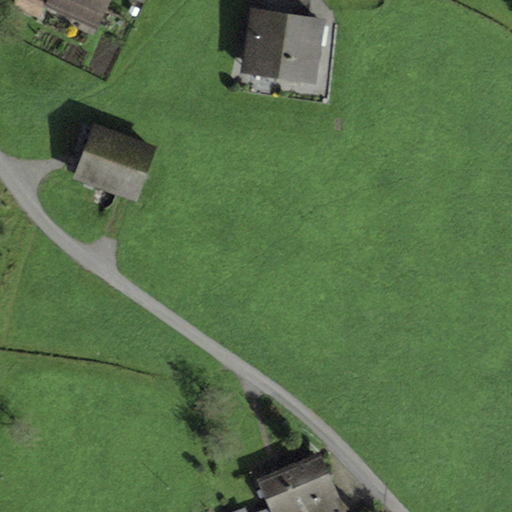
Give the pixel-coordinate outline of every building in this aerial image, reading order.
[(17,0),(15,5),(38,16),(45,0),(17,0)] [(93,22),(103,0),(56,0),(54,4),(93,22)] [(304,80),(305,78),(314,79),(323,23),(252,13),(242,70),(304,80)] [(97,129),(79,176),(135,197),(153,149),(97,129)] [(282,475),(263,482),(275,510),(275,511),(341,511),(318,458),(295,469),(291,461),(279,467),(282,475)]
